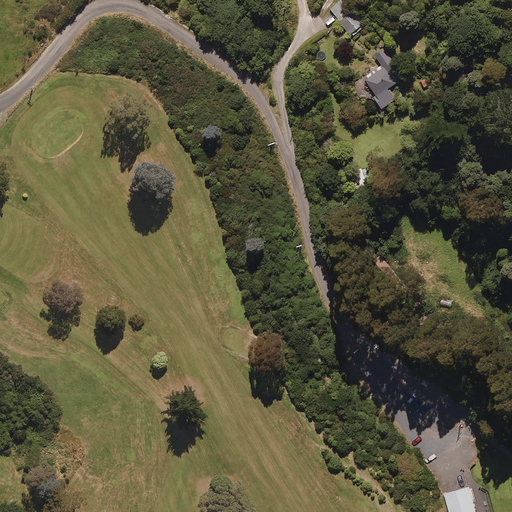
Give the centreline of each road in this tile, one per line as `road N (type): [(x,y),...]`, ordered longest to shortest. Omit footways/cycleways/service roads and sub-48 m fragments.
road 1 (residential): [(295,177),(248,84),(132,6),(90,11),(0,100)]
road 2 (residential): [(511,450),(358,334),(313,253),(295,177)]
road 3 (unclassified): [(295,177),(278,79),(304,29),(299,0)]
